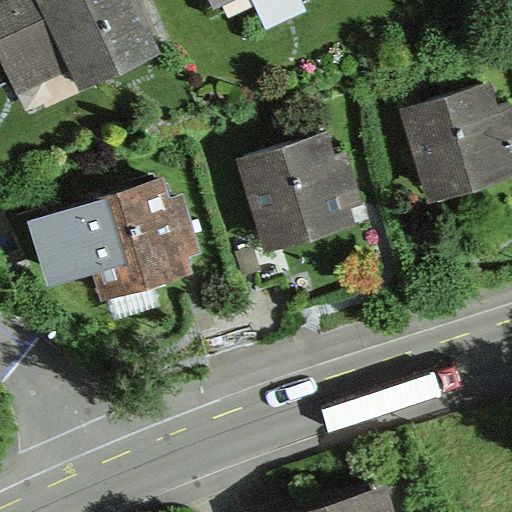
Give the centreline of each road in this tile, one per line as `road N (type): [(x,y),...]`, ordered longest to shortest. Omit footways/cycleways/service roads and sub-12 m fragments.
road 1 (tertiary): [(101,477),(511,335)]
road 2 (residential): [(101,477),(48,382),(0,344)]
